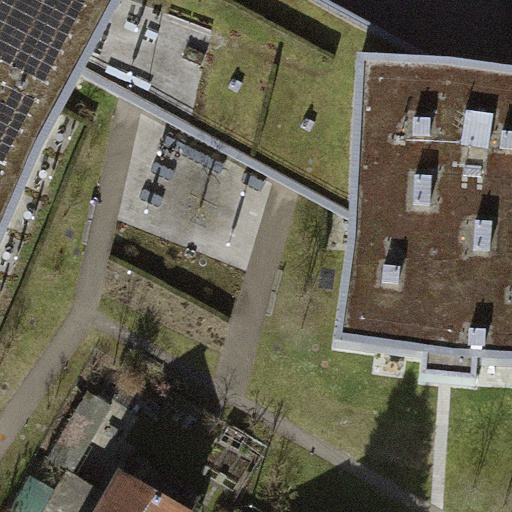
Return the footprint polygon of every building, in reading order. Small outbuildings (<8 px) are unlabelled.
[(114,0),(0,0),(0,228),(84,60),(114,0)] [(114,0),(84,60),(358,196),(373,40),(428,45),(341,0),(114,0)] [(511,52),(428,45),(373,40),(358,196),(348,308),(511,323),(511,52)] [(162,236),(174,200),(140,188),(128,225),(162,236)] [(167,511),(129,489),(115,511),(167,511)]
